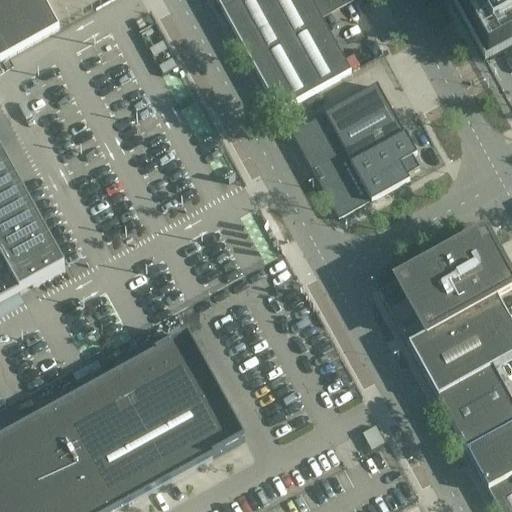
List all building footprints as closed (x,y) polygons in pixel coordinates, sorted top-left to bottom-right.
[(0,0),(0,63),(59,31),(42,0),(0,0)] [(351,75),(320,18),(352,1),(351,0),(215,0),(223,14),(279,115),(351,75)] [(511,0),(455,0),(489,60),(511,47),(511,0)] [(417,159),(406,137),(404,138),(377,89),(291,137),(320,188),(339,222),(372,204),(372,206),(408,186),(406,181),(420,174),(413,161),(417,159)] [(0,308),(65,272),(0,153),(0,308)] [(511,361),(511,327),(498,302),(511,294),(511,287),(485,239),(380,297),(421,371),(439,402),(493,372),(511,361)] [(0,441),(0,511),(118,511),(245,443),(188,339),(0,441)] [(511,406),(493,372),(439,402),(468,454),(511,429),(511,406)] [(511,511),(511,429),(468,454),(489,495),(498,511),(511,511)] [(398,511),(422,511),(422,510),(417,502),(398,511)]
